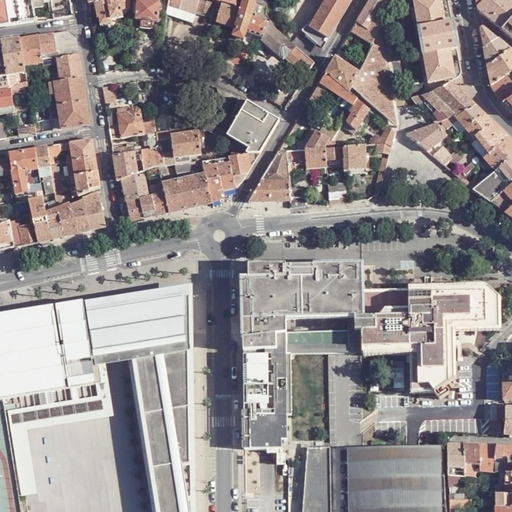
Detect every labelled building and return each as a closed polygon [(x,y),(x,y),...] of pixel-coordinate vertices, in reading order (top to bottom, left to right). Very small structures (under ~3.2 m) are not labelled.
[(0,0),(0,22),(36,17),(34,6),(32,0),(0,0)] [(120,0),(112,2),(95,5),(98,20),(99,20),(101,27),(113,25),(112,20),(123,19),(122,11),(130,10),(129,0),(120,0)] [(173,0),(171,7),(195,15),(197,11),(207,15),(206,18),(210,19),(217,1),(214,0),(173,0)] [(238,22),(236,29),(234,37),(244,41),(246,33),(247,29),(251,17),(252,13),(256,3),(243,0),(241,9),(242,9),(238,22)] [(326,0),(309,27),(309,28),(323,37),(329,40),(352,0),(326,0)] [(376,21),(388,0),(371,0),(357,23),(370,30),(376,21)] [(428,84),(456,79),(450,51),(458,49),(456,39),(453,23),(446,24),(441,0),(414,0),(413,0),(428,84)] [(511,0),(485,0),(477,7),(477,11),(502,31),(511,20),(511,0)] [(136,20),(141,21),(153,22),(159,22),(161,3),(138,1),(136,20)] [(235,7),(223,3),(216,23),(236,29),(238,22),(242,9),(241,9),(235,7)] [(266,14),(267,6),(256,3),(252,13),(255,14),(255,15),(266,19),(269,18),(266,14)] [(53,14),(54,16),(54,20),(73,17),(71,4),(68,6),(67,8),(67,12),(53,14)] [(0,28),(37,23),(36,17),(0,22),(0,28)] [(306,77),(315,64),(311,60),(304,54),(275,28),(271,34),(266,29),(268,23),(251,17),(247,29),(246,33),(263,38),(261,43),(269,49),(272,46),(306,77)] [(511,20),(502,31),(503,32),(507,35),(511,39),(511,20)] [(153,22),(141,21),(140,29),(153,30),(153,22)] [(370,30),(357,23),(352,32),(373,45),(381,29),(382,27),(376,21),(370,30)] [(309,38),(318,45),(323,37),(309,28),(309,27),(307,25),(302,31),(309,38)] [(480,32),(484,50),(498,40),(494,37),(484,28),(481,27),(480,28),(480,32)] [(392,105),(394,104),(381,29),(373,45),(370,52),(368,56),(362,68),(360,73),(359,74),(352,88),(363,94),(362,97),(364,100),(370,105),(376,110),(381,109),(383,108),(392,105)] [(70,32),(39,37),(42,61),(57,59),(79,55),(77,38),(70,32)] [(39,37),(21,40),(25,65),(43,63),(42,61),(39,37)] [(322,51),(329,40),(323,37),(318,45),(316,48),(322,51)] [(21,40),(2,43),(7,76),(26,73),(25,65),(21,40)] [(498,40),(484,50),(485,55),(487,67),(510,50),(498,40)] [(2,43),(0,43),(0,91),(10,90),(7,76),(2,43)] [(368,56),(370,52),(365,50),(357,65),(362,68),(368,56)] [(511,51),(510,50),(487,67),(488,74),(491,88),(506,78),(511,73),(511,51)] [(83,78),(79,55),(57,59),(58,66),(61,82),(83,78)] [(334,62),(326,74),(344,89),(350,93),(352,88),(359,74),(336,58),(334,62)] [(43,63),(43,68),(58,66),(57,59),(42,61),(43,63)] [(344,89),(326,74),(319,86),(310,101),(318,106),(328,90),(354,106),(358,100),(350,93),(344,89)] [(90,126),(83,78),(61,82),(54,83),(61,119),(51,121),(53,132),(90,126)] [(511,86),(506,78),(491,88),(494,92),(499,100),(502,104),(511,97),(511,86)] [(439,123),(455,117),(468,110),(475,106),(464,95),(452,83),(438,90),(419,96),(424,102),(425,101),(428,99),(439,110),(434,113),(433,114),(437,119),(438,120),(439,123)] [(115,93),(114,86),(112,86),(108,87),(103,89),(104,98),(111,97),(110,94),(115,93)] [(11,90),(10,90),(0,91),(0,108),(14,107),(11,90)] [(424,102),(419,96),(416,97),(411,99),(417,107),(424,102)] [(511,97),(502,104),(502,105),(511,113),(511,97)] [(232,145),(234,156),(249,155),(257,155),(260,155),(265,146),(280,121),(246,101),(239,98),(232,120),(235,121),(227,134),(225,141),(232,145)] [(428,99),(425,101),(434,113),(439,110),(428,99)] [(368,109),(358,100),(354,106),(350,113),(353,114),(349,121),(347,123),(348,124),(357,132),(370,110),(368,109)] [(376,110),(389,121),(391,120),(393,117),(395,114),(394,109),(395,109),(394,104),(392,105),(383,108),(381,109),(376,110)] [(466,130),(484,114),(475,106),(468,110),(455,117),(466,130)] [(118,110),(120,125),(142,122),(141,114),(141,112),(137,109),(132,110),(130,113),(129,113),(128,109),(118,110)] [(437,124),(439,123),(438,120),(437,119),(433,114),(431,116),(437,124)] [(476,138),(493,124),(484,114),(466,130),(474,139),(476,138)] [(107,116),(109,127),(116,126),(114,115),(107,116)] [(0,140),(8,139),(5,120),(0,121),(0,140)] [(136,138),(144,137),(143,129),(142,122),(120,125),(122,140),(136,138)] [(164,156),(166,167),(183,164),(186,163),(187,163),(188,164),(193,163),(192,157),(203,156),(202,149),(206,149),(204,132),(209,131),(225,141),(227,134),(209,123),(203,125),(184,127),(170,128),(170,131),(156,133),(157,135),(157,140),(158,149),(161,149),(162,155),(164,156)] [(354,135),(357,132),(348,124),(344,128),(354,135)] [(437,124),(406,135),(409,138),(427,153),(447,137),(446,137),(440,128),(437,124)] [(489,155),(508,138),(493,124),(476,138),(489,155)] [(396,133),(387,125),(380,140),(377,145),(382,145),(392,148),(396,133)] [(443,126),(440,128),(446,137),(450,134),(443,126)] [(36,134),(36,129),(35,127),(18,130),(19,132),(19,137),(36,134)] [(157,135),(156,133),(156,127),(143,129),(144,137),(157,135)] [(330,139),(316,131),(315,133),(305,151),(315,150),(324,149),(330,139)] [(109,133),(111,142),(119,141),(119,137),(116,137),(115,132),(109,133)] [(496,173),(511,160),(511,141),(508,138),(489,155),(484,159),(496,173)] [(327,149),(332,142),(333,141),(330,139),(324,149),(325,149),(327,149)] [(73,161),(95,157),(93,140),(70,144),(73,161)] [(152,150),(158,149),(157,140),(150,141),(149,142),(150,146),(151,147),(152,150)] [(66,162),(73,161),(70,144),(67,145),(67,148),(64,149),(65,151),(66,162)] [(382,145),(377,145),(377,154),(382,154),(389,155),(390,155),(392,148),(382,145)] [(59,146),(48,148),(49,158),(53,157),(56,157),(60,153),(60,152),(59,146)] [(361,146),(343,148),(344,164),(344,167),(345,172),(366,171),(365,146),(361,146)] [(117,183),(122,181),(135,176),(138,175),(134,147),(112,150),(117,183)] [(434,158),(445,168),(450,163),(455,158),(443,147),(434,158)] [(48,148),(35,150),(38,164),(39,169),(40,177),(44,177),(47,194),(56,193),(53,180),(51,165),(49,158),(48,148)] [(333,149),(327,149),(325,149),(327,168),(344,167),(344,164),(343,148),(333,149)] [(141,152),(144,172),(147,171),(151,170),(154,169),(158,168),(160,168),(165,167),(166,167),(164,156),(162,155),(161,149),(158,149),(152,150),(141,152)] [(327,168),(325,149),(324,149),(315,150),(305,151),(307,170),(327,168)] [(35,150),(10,154),(10,158),(12,171),(16,195),(29,193),(28,186),(26,172),(39,169),(38,164),(35,150)] [(302,151),(287,152),(288,164),(289,172),(298,171),(306,170),(307,170),(305,151),(302,151)] [(287,152),(279,152),(276,157),(273,163),(280,164),(288,164),(287,152)] [(234,179),(247,176),(252,168),(249,155),(234,156),(228,157),(229,162),(234,179)] [(249,155),(252,168),(260,155),(257,155),(249,155)] [(75,177),(98,173),(95,157),(73,161),(75,177)] [(10,173),(7,158),(0,159),(0,169),(1,175),(10,173)] [(381,192),(389,160),(384,159),(376,191),(381,192)] [(482,198),(490,204),(511,186),(511,160),(496,173),(489,178),(473,191),(477,194),(482,198)] [(210,192),(212,205),(216,203),(224,200),(225,197),(224,192),(236,189),(234,179),(229,162),(205,166),(206,175),(210,192)] [(280,164),(273,163),(269,169),(264,177),(272,177),(277,177),(280,164)] [(445,168),(451,173),(455,167),(450,163),(445,168)] [(458,178),(461,181),(475,168),(472,163),(462,172),(462,175),(458,178)] [(289,172),(288,164),(280,164),(277,177),(289,177),(289,172)] [(147,171),(148,176),(161,173),(161,172),(160,168),(158,168),(154,169),(151,170),(147,171)] [(33,171),(26,172),(28,186),(35,185),(33,171)] [(298,171),(289,172),(289,177),(290,182),(290,190),(295,190),(293,174),(298,173),(298,171)] [(79,198),(100,190),(101,190),(98,173),(75,177),(77,183),(79,198)] [(138,175),(135,176),(138,192),(139,198),(148,196),(144,179),(143,173),(142,174),(138,175)] [(169,208),(170,214),(191,209),(212,205),(210,192),(206,175),(169,184),(163,184),(166,194),(169,208)] [(471,189),(473,191),(489,178),(487,175),(471,189)] [(122,181),(126,203),(131,223),(144,220),(143,216),(140,200),(139,198),(138,192),(135,176),(122,181)] [(234,179),(236,189),(237,188),(240,186),(242,184),(247,176),(234,179)] [(60,179),(53,180),(56,193),(56,195),(61,194),(62,193),(62,190),(61,187),(60,179)] [(261,183),(249,203),(264,203),(291,202),(291,198),(290,190),(290,182),(276,182),(261,183)] [(42,190),(41,184),(35,185),(28,186),(29,193),(42,190)] [(330,205),(348,203),(348,200),(346,185),(328,186),(330,205)] [(511,186),(490,204),(506,215),(511,209),(511,186)] [(291,198),(291,202),(309,201),(308,189),(295,190),(290,190),(291,198)] [(16,195),(18,204),(29,202),(29,201),(30,201),(29,193),(16,195)] [(107,228),(99,194),(83,200),(83,202),(71,206),(78,235),(107,228)] [(156,212),(157,217),(170,214),(169,208),(166,194),(153,197),(156,212)] [(56,197),(43,198),(46,210),(58,206),(56,197)] [(143,216),(144,220),(157,217),(156,212),(153,197),(140,200),(143,216)] [(29,201),(29,202),(32,215),(34,224),(35,224),(39,243),(46,242),(52,240),(46,214),(46,210),(43,198),(30,201),(29,201)] [(291,202),(291,209),(295,209),(310,207),(309,201),(291,202)] [(131,223),(126,203),(121,204),(124,219),(131,223)] [(58,209),(65,238),(78,235),(71,206),(71,205),(58,209)] [(46,214),(52,240),(65,238),(58,209),(46,214)] [(10,223),(15,249),(24,247),(20,227),(18,220),(10,223)] [(1,226),(0,226),(0,252),(15,249),(10,223),(6,224),(1,226)] [(34,224),(20,227),(24,247),(39,243),(35,224),(34,224)] [(249,280),(243,280),(243,353),(277,351),(275,337),(284,336),(284,334),(284,321),(352,318),(353,331),(360,331),(376,330),(375,317),(362,317),(362,298),(362,266),(285,267),(285,264),(249,265),(249,280)] [(409,297),(362,298),(362,317),(375,317),(376,330),(360,331),(361,354),(411,353),(412,392),(432,391),(439,400),(448,393),(448,391),(447,390),(446,389),(443,391),(442,389),(455,380),(454,331),(500,330),(499,302),(502,300),(487,283),(432,284),(433,287),(408,287),(409,297)] [(88,301),(97,365),(134,360),(126,309),(139,307),(137,300),(188,292),(188,284),(88,301)] [(191,511),(188,292),(137,300),(139,307),(126,309),(134,360),(140,396),(160,393),(165,511),(191,511)] [(97,365),(88,301),(0,314),(0,398),(1,398),(100,383),(97,365)] [(277,351),(243,353),(244,448),(281,448),(281,413),(287,413),(287,352),(287,349),(286,344),(360,343),(360,331),(284,334),(284,336),(275,337),(277,351)] [(511,383),(503,384),(504,402),(511,401),(511,383)] [(165,511),(160,393),(140,396),(158,511),(165,511)] [(15,409),(19,430),(22,430),(106,417),(102,395),(15,409)] [(3,411),(7,432),(19,430),(15,409),(3,411)] [(498,422),(492,422),(492,435),(502,436),(502,422),(498,422)] [(7,432),(16,495),(32,492),(22,430),(19,430),(7,432)] [(447,452),(448,477),(460,478),(465,478),(465,466),(464,445),(447,445),(447,452)] [(479,446),(464,445),(465,466),(479,464),(479,446)] [(330,511),(329,446),(306,446),(300,511),(330,511)] [(480,472),(481,472),(496,474),(496,448),(491,447),(479,446),(479,464),(480,472)] [(446,511),(444,447),(431,447),(361,447),(362,511),(446,511)] [(496,448),(496,474),(500,474),(506,474),(511,474),(511,447),(509,448),(496,448)] [(448,477),(449,488),(460,478),(448,477)] [(511,485),(506,486),(494,486),(495,501),(495,507),(511,507),(511,485)]
